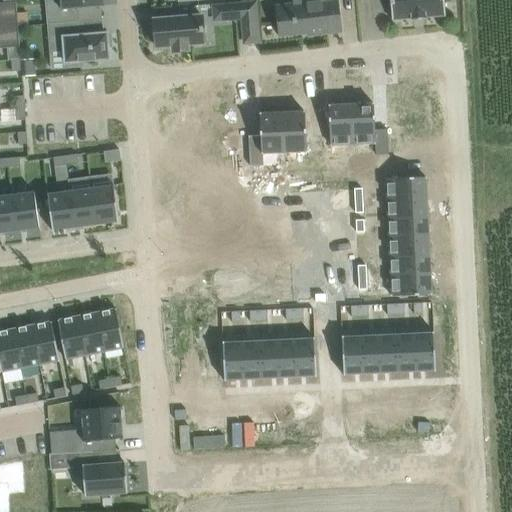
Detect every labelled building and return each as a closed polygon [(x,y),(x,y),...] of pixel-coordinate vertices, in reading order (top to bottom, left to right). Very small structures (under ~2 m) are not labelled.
[(46,0),(49,24),(80,21),(78,7),(105,5),(104,0),(46,0)] [(276,6),(280,36),(309,33),(309,36),(343,32),(338,0),(320,0),(321,0),(276,6)] [(390,0),(392,20),(445,16),(444,0),(390,0)] [(0,25),(18,24),(17,16),(16,2),(4,3),(0,3),(0,25)] [(242,3),(230,4),(231,20),(242,19),(242,25),(258,24),(257,2),(255,2),(242,3)] [(28,15),(17,16),(18,24),(18,29),(29,28),(28,15)] [(203,15),(155,19),(155,22),(151,22),(153,35),(156,35),(157,47),(173,46),(173,52),(189,50),(189,44),(205,43),(203,15)] [(80,22),(49,24),(51,51),(65,50),(66,68),(83,66),(83,61),(110,59),(109,48),(113,47),(112,38),(107,38),(106,35),(81,37),(81,35),(80,22)] [(18,24),(0,25),(0,48),(8,48),(20,47),(18,29),(18,24)] [(20,47),(8,48),(9,60),(12,60),(21,59),(20,47)] [(21,59),(12,60),(13,71),(22,71),(21,63),(21,59)] [(35,62),(21,63),(22,71),(22,77),(23,77),(29,76),(35,76),(36,75),(35,62)] [(24,96),(15,96),(16,108),(25,108),(24,96)] [(374,103),(352,104),(354,144),(376,143),(376,154),(389,153),(388,141),(388,129),(376,130),(374,103)] [(352,104),(329,105),(331,145),(354,144),(352,104)] [(25,108),(16,108),(17,120),(26,120),(25,108)] [(306,111),(283,113),(285,153),(307,152),(306,111)] [(261,135),(249,136),(251,166),(264,166),(264,154),(285,153),(283,113),(260,114),(261,135)] [(27,132),(18,132),(19,144),(28,144),(27,132)] [(121,149),(105,151),(106,162),(122,160),(121,149)] [(78,154),(66,156),(67,165),(79,163),(78,154)] [(66,156),(54,157),(55,166),(67,165),(66,156)] [(20,157),(8,158),(9,167),(21,166),(20,157)] [(8,158),(0,158),(0,167),(9,167),(8,158)] [(427,177),(387,179),(388,199),(428,197),(427,177)] [(113,186),(92,189),(97,224),(118,221),(118,223),(119,223),(114,184),(113,185),(113,186)] [(363,188),(355,189),(355,201),(364,200),(363,188)] [(92,189),(71,191),(75,227),(97,224),(92,189)] [(49,193),(48,193),(53,231),(54,231),(54,230),(75,227),(71,191),(49,194),(49,193)] [(35,192),(13,195),(17,231),(40,228),(35,192)] [(13,195),(0,196),(0,232),(17,231),(13,195)] [(206,233),(203,233),(204,246),(248,244),(246,196),(216,198),(217,215),(205,216),(206,233)] [(428,197),(388,199),(389,218),(429,216),(428,197)] [(364,200),(355,201),(356,213),(364,212),(364,200)] [(429,216),(389,218),(389,237),(429,236),(429,216)] [(364,220),(356,220),(357,232),(365,232),(364,220)] [(429,236),(389,237),(390,257),(430,255),(429,236)] [(248,244),(204,246),(205,261),(207,261),(208,278),(228,277),(228,292),(264,291),(264,272),(250,273),(248,244)] [(430,255),(390,257),(391,276),(431,274),(430,255)] [(367,265),(358,265),(359,277),(367,277),(367,265)] [(431,274),(391,276),(392,296),(432,294),(431,274)] [(367,277),(359,277),(360,290),(368,289),(367,277)] [(405,303),(396,304),(397,315),(405,314),(405,303)] [(423,303),(414,303),(415,314),(423,313),(423,303)] [(396,304),(388,304),(388,315),(397,315),(396,304)] [(360,305),(352,306),(352,317),(361,316),(360,305)] [(369,305),(360,305),(361,316),(369,316),(369,305)] [(303,308),(295,309),(295,319),(304,319),(303,308)] [(117,309),(97,313),(105,352),(124,348),(117,309)] [(295,309),(286,309),(287,320),(295,319),(295,309)] [(259,310),(250,311),(251,322),(259,321),(259,310)] [(268,310),(259,310),(259,321),(268,321),(268,310)] [(241,311),(232,312),(233,322),(241,322),(241,311)] [(97,313),(78,316),(86,355),(105,352),(97,313)] [(59,319),(58,319),(66,359),(86,355),(78,316),(60,320),(59,319)] [(51,322),(32,325),(40,364),(60,360),(52,321),(51,321),(51,322)] [(32,325),(14,329),(21,368),(40,364),(32,325)] [(14,329),(0,331),(0,359),(2,372),(21,368),(14,329)] [(433,333),(416,334),(417,371),(435,370),(435,371),(436,371),(434,332),(433,332),(433,333)] [(404,334),(398,335),(399,372),(417,371),(416,334),(404,334)] [(380,335),(362,336),(363,373),(381,373),(380,335)] [(398,335),(380,335),(381,373),(399,372),(398,335)] [(344,336),(343,336),(344,376),(346,376),(346,374),(363,373),(362,336),(344,337),(344,336)] [(314,339),(296,339),(298,377),(316,376),(316,377),(317,377),(315,337),(314,337),(314,339)] [(296,339),(278,340),(280,377),(298,377),(296,339)] [(278,340),(260,341),(262,378),(280,377),(278,340)] [(225,341),(223,342),(225,381),(227,381),(226,380),(244,379),(242,342),(225,343),(225,341)] [(260,341),(242,342),(244,379),(262,378),(260,341)] [(121,376),(110,378),(112,387),(123,385),(121,376)] [(110,378),(99,381),(101,389),(112,387),(110,378)] [(83,384),(72,386),(73,395),(84,392),(83,384)] [(65,387),(54,390),(56,398),(67,396),(65,387)] [(38,393),(27,395),(28,404),(39,401),(38,393)] [(27,395),(16,397),(17,406),(28,404),(27,395)] [(94,451),(117,450),(116,439),(124,438),(121,406),(81,409),(83,429),(50,432),(52,453),(70,452),(94,451)] [(94,451),(70,452),(70,453),(71,468),(83,467),(86,496),(128,492),(126,463),(122,463),(95,465),(94,451)] [(0,511),(10,511),(10,497),(30,496),(27,460),(0,465),(0,511)]
